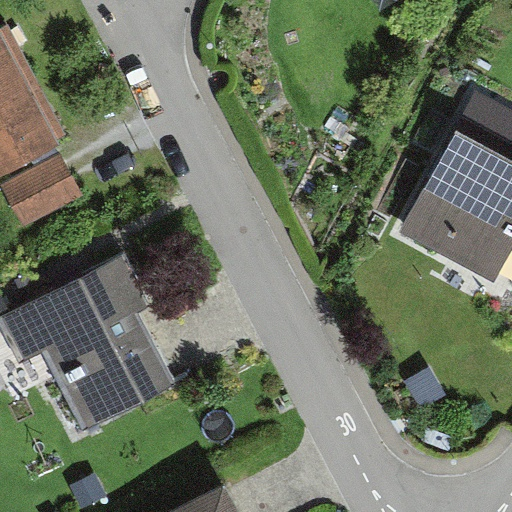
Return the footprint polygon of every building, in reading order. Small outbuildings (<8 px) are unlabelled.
[(0,147),(17,182),(81,149),(23,35),(0,46),(0,147)] [(511,273),(511,143),(510,142),(511,138),(511,117),(477,98),(401,237),(502,292),(511,273)] [(85,172),(25,204),(48,246),(108,214),(85,172)] [(34,374),(56,361),(98,435),(184,386),(149,325),(168,314),(136,259),(9,331),(34,374)] [(273,511),(253,473),(177,511),(273,511)]
